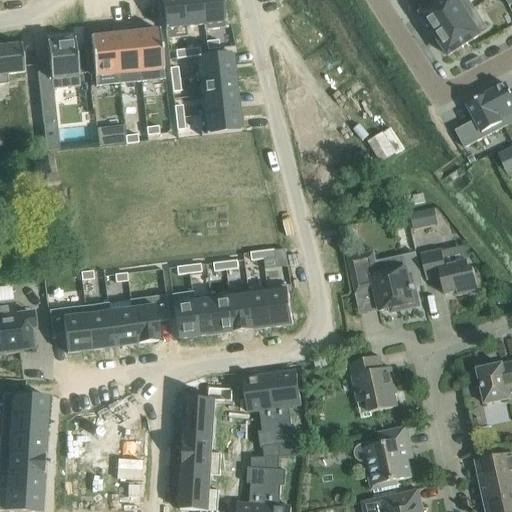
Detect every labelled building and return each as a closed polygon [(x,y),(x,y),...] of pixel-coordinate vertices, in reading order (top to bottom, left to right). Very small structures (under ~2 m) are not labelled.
[(181,0),(161,0),(166,41),(186,38),(181,0)] [(201,0),(181,0),(186,38),(187,38),(186,29),(203,27),(203,32),(205,32),(201,0)] [(221,0),(201,0),(205,32),(225,29),(221,0)] [(470,0),(441,0),(421,14),(434,35),(476,9),(470,0)] [(489,30),(476,9),(434,35),(448,56),(489,30)] [(159,31),(135,34),(141,83),(164,80),(159,31)] [(135,34),(114,36),(119,85),(141,83),(135,34)] [(114,36),(90,39),(95,88),(119,85),(114,36)] [(49,72),(37,73),(43,126),(57,125),(54,91),(79,88),(74,40),(72,41),(71,37),(61,38),(61,42),(46,43),(49,72)] [(218,42),(206,43),(207,51),(219,50),(218,42)] [(5,48),(0,48),(0,86),(8,85),(7,76),(24,74),(21,46),(16,47),(15,44),(4,45),(5,48)] [(199,49),(187,51),(188,59),(200,57),(199,49)] [(187,51),(175,52),(176,60),(188,59),(187,51)] [(232,54),(197,58),(199,78),(234,74),(232,54)] [(177,69),(169,70),(171,82),(179,81),(177,69)] [(234,74),(199,78),(201,97),(236,94),(234,74)] [(179,81),(171,82),(172,94),(180,93),(179,81)] [(511,123),(511,94),(507,84),(487,95),(505,128),(511,123)] [(203,115),(198,116),(199,117),(238,113),(236,94),(201,97),(203,115)] [(505,128),(487,95),(467,105),(475,120),(455,131),(462,143),(465,148),(505,128)] [(182,107),(174,108),(175,120),(183,119),(182,107)] [(238,113),(199,117),(201,137),(241,133),(238,113)] [(183,119),(175,120),(176,132),(185,131),(183,119)] [(373,168),(404,147),(390,127),(360,148),(373,168)] [(158,128),(146,129),(147,137),(159,136),(158,128)] [(137,136),(125,137),(126,146),(138,144),(137,136)] [(125,137),(113,138),(114,147),(126,146),(125,137)] [(55,175),(52,155),(42,157),(46,177),(55,175)] [(411,215),(414,230),(436,225),(432,210),(411,215)] [(275,250),(263,251),(264,260),(276,259),(275,250)] [(478,291),(473,268),(469,269),(468,261),(445,266),(442,250),(421,255),(427,280),(441,277),(445,295),(457,292),(458,296),(478,291)] [(263,251),(251,253),(252,262),(264,260),(263,251)] [(373,253),(347,259),(351,274),(355,294),(374,290),(378,307),(379,311),(379,312),(399,307),(400,311),(419,306),(415,288),(423,286),(415,254),(408,255),(410,265),(377,272),(375,263),(373,253)] [(238,260),(226,262),(227,271),(239,269),(238,260)] [(226,262),(214,264),(215,272),(227,271),(226,262)] [(200,265),(188,267),(189,276),(201,274),(200,265)] [(188,267),(176,268),(177,277),(189,276),(188,267)] [(92,273),(80,274),(81,283),(93,282),(92,273)] [(80,274),(68,276),(69,285),(81,283),(80,274)] [(126,274),(114,276),(115,285),(127,283),(126,274)] [(288,285),(268,288),(269,293),(273,328),(293,325),(288,285)] [(268,288),(249,291),(250,295),(254,330),(273,328),(269,293),(268,288)] [(171,296),(172,301),(172,306),(177,341),(197,338),(192,303),(192,299),(191,293),(171,296)] [(230,293),(211,296),(211,301),(216,335),(235,333),(231,298),(230,293)] [(250,295),(231,298),(235,333),(254,330),(250,295)] [(211,296),(192,299),(192,303),(197,338),(216,335),(211,301),(211,296)] [(152,298),(130,301),(131,311),(136,346),(159,343),(157,323),(169,322),(166,297),(165,297),(152,298)] [(13,303),(0,304),(0,356),(19,354),(19,351),(32,350),(29,330),(34,329),(32,315),(15,317),(13,303)] [(107,304),(84,307),(86,317),(90,352),(113,349),(108,314),(107,304)] [(56,311),(49,312),(52,337),(64,336),(67,355),(90,352),(86,317),(84,307),(62,310),(56,311)] [(131,311),(108,314),(113,349),(136,346),(131,311)] [(391,368),(383,370),(380,357),(349,364),(357,404),(367,402),(369,414),(377,412),(397,408),(394,395),(397,394),(391,368)] [(511,363),(502,365),(478,370),(485,404),(511,398),(511,363)] [(297,372),(270,375),(281,453),(293,452),(292,444),(298,443),(296,427),(292,428),(290,407),(302,405),(297,372)] [(270,375),(244,379),(248,412),(260,411),(263,432),(259,432),(261,448),(268,447),(269,455),(281,453),(270,375)] [(188,398),(185,436),(213,438),(216,401),(233,402),(234,389),(208,387),(208,400),(188,398)] [(2,395),(1,415),(46,418),(47,398),(25,397),(12,396),(2,395)] [(1,415),(0,431),(0,434),(45,437),(46,418),(1,415)] [(355,451),(354,455),(356,458),(359,461),(363,462),(365,462),(372,490),(374,490),(375,493),(398,488),(397,481),(412,478),(408,460),(406,451),(411,450),(406,428),(387,432),(378,434),(380,445),(376,446),(372,442),(359,445),(357,447),(356,448),(355,451)] [(0,434),(0,453),(44,457),(45,437),(0,434)] [(185,436),(183,473),(211,474),(213,438),(185,436)] [(248,446),(240,446),(240,458),(248,458),(248,446)] [(0,453),(0,473),(7,474),(43,476),(44,457),(0,453)] [(480,483),(511,476),(511,453),(475,461),(480,483)] [(238,504),(237,511),(264,511),(268,461),(256,461),(255,469),(248,468),(247,484),(251,484),(250,505),(238,504)] [(268,461),(264,511),(291,511),(292,508),(280,507),(281,486),(285,486),(286,471),(279,470),(280,462),(268,461)] [(183,473),(181,510),(201,511),(200,511),(220,511),(209,511),(211,474),(183,473)] [(7,474),(6,493),(41,495),(43,476),(7,474)] [(485,504),(511,498),(511,476),(480,483),(485,504)] [(362,502),(362,504),(363,504),(364,511),(422,511),(421,503),(417,503),(414,491),(362,502)] [(0,492),(0,511),(40,511),(41,495),(6,493),(0,492)] [(486,511),(511,511),(511,498),(485,504),(486,511)]
